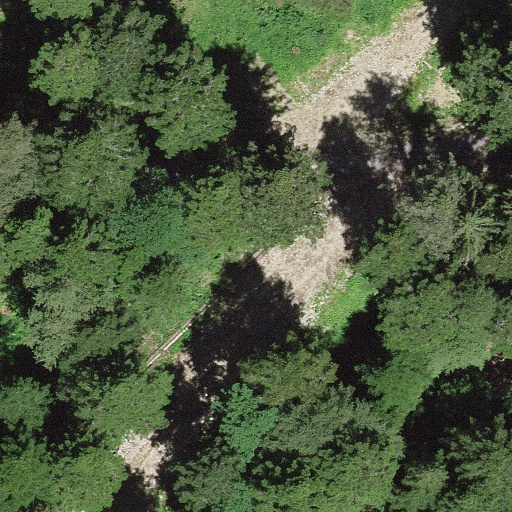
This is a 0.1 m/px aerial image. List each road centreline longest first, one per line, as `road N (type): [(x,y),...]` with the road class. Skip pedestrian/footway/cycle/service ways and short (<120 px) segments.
road 1 (unclassified): [(511,139),(451,154),(182,183),(0,230)]
road 2 (track): [(141,511),(274,287),(315,243),(451,154)]
